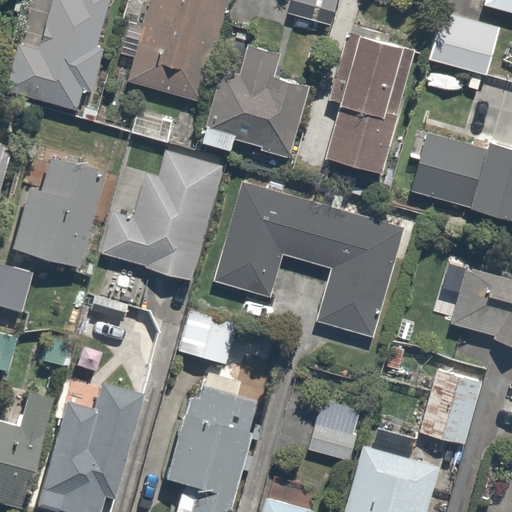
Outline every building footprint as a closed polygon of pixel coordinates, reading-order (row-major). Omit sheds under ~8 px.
[(89,89),(108,0),(47,0),(38,44),(11,38),(0,84),(0,87),(72,104),(76,86),(89,89)] [(225,0),(147,0),(127,76),(200,96),(225,0)] [(332,0),(286,0),(284,11),(327,21),(332,0)] [(511,0),(479,0),(480,2),(511,9),(511,0)] [(498,19),(438,8),(430,53),(490,65),(498,19)] [(378,164),(410,35),(355,21),(323,150),(378,164)] [(222,51),(198,137),(228,145),(232,131),(289,147),(309,75),(275,66),(281,42),(248,33),(241,56),(222,51)] [(176,114),(134,103),(128,128),(170,139),(176,114)] [(485,138),(423,122),(406,186),(511,214),(511,135),(487,129),(485,138)] [(0,169),(10,126),(0,123),(0,169)] [(192,275),(220,159),(163,145),(156,171),(142,168),(132,208),(110,202),(98,252),(192,275)] [(73,262),(97,166),(41,151),(33,182),(23,180),(7,245),(73,262)] [(398,218),(239,178),(214,278),(266,291),(276,251),(323,263),(310,316),(369,331),(398,218)] [(0,309),(16,314),(30,264),(0,255),(0,309)] [(511,272),(465,260),(450,318),(493,329),(492,335),(511,339),(511,272)] [(232,323),(181,308),(170,346),(221,361),(232,323)] [(0,367),(7,369),(16,334),(0,329),(0,367)] [(64,363),(68,338),(42,333),(37,358),(64,363)] [(464,438),(481,374),(435,362),(419,427),(464,438)] [(109,498),(135,390),(102,382),(97,405),(58,396),(33,502),(54,507),(52,511),(96,511),(100,496),(109,498)] [(225,511),(254,396),(198,382),(195,393),(188,391),(183,412),(175,410),(159,473),(178,478),(169,511),(225,511)] [(12,424),(0,420),(0,503),(18,508),(49,392),(22,385),(12,424)] [(348,451),(358,398),(320,390),(309,444),(348,451)] [(420,511),(435,456),(361,438),(342,511),(420,511)] [(332,511),(334,507),(263,490),(257,511),(332,511)]
